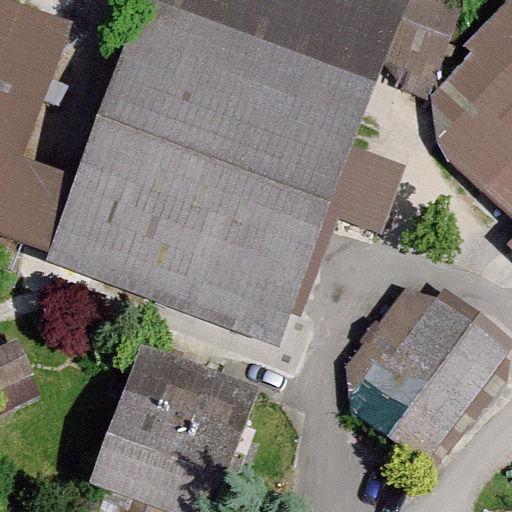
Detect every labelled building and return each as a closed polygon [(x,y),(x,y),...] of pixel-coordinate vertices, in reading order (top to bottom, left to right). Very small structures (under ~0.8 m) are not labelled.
[(17,175),(67,38),(0,14),(0,254),(47,272),(43,282),(274,365),(380,74),(427,91),(457,7),(439,0),(141,0),(71,195),(17,175)] [(511,76),(433,155),(511,233),(511,76)] [(434,315),(349,423),(421,479),(506,371),(434,315)] [(0,401),(28,387),(11,355),(0,360),(0,401)] [(224,511),(261,419),(130,367),(74,506),(88,511),(224,511)]
